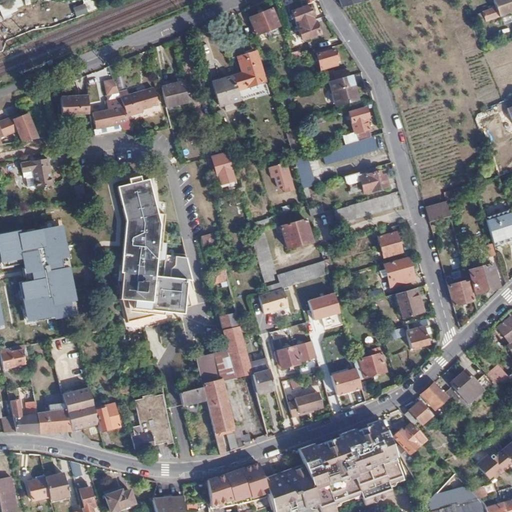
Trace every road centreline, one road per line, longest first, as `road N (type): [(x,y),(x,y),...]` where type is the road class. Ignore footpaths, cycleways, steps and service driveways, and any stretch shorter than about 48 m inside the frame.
road 1 (secondary): [(449,352),(385,405),(203,469),(160,472),(0,442)]
road 2 (residential): [(329,0),(380,84),(449,352)]
road 3 (residential): [(244,0),(0,99)]
